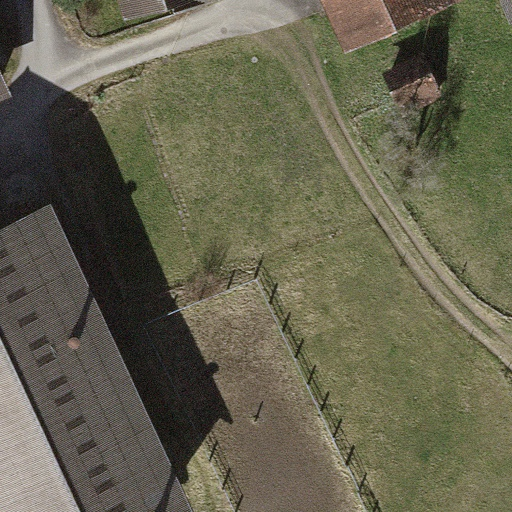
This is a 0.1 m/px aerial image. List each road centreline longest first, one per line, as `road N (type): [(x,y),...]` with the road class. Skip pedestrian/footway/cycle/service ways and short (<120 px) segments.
road 1 (track): [(58,80),(297,24),(410,252),(511,332)]
road 2 (residential): [(33,0),(58,80),(0,107)]
